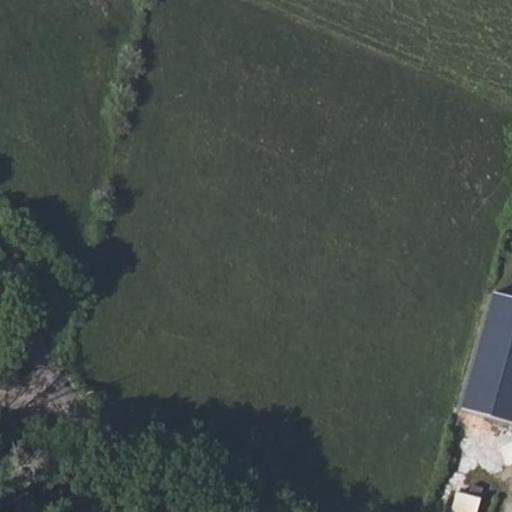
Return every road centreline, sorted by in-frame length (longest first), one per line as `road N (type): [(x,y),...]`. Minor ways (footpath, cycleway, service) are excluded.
road 1 (unclassified): [(274,511),(107,437),(72,408)]
road 2 (unclassified): [(72,408),(44,365),(0,253)]
